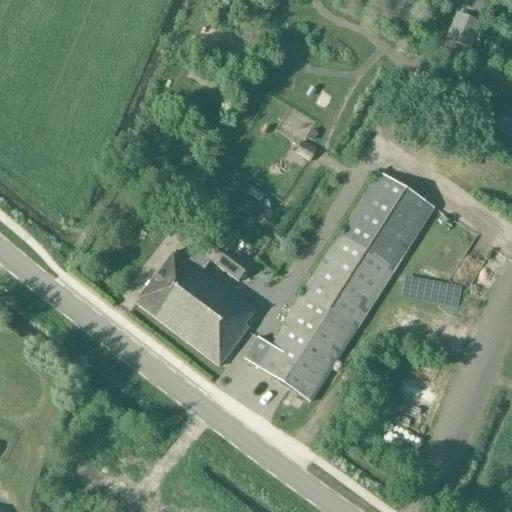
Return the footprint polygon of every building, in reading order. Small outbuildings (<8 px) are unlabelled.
[(418,3),(412,0),(393,0),(381,25),(401,35),(418,3)] [(477,25),(456,17),(442,51),(462,60),(477,25)] [(243,49),(210,32),(200,52),(233,68),(243,49)] [(223,101),(192,83),(180,103),(212,121),(223,101)] [(511,116),(497,109),(488,127),(511,138),(511,116)] [(171,134),(159,152),(188,173),(201,155),(171,134)] [(315,152),(300,144),(293,157),(308,165),(315,152)] [(378,177),(340,235),(280,328),(283,330),(257,370),(307,403),(394,270),(432,211),(378,177)] [(241,330),(252,316),(200,276),(209,264),(237,285),(250,268),(209,237),(187,266),(173,255),(137,303),(220,366),(245,333),(241,330)] [(440,344),(449,317),(418,308),(403,357),(420,362),(427,340),(440,344)] [(84,461),(116,485),(137,459),(126,450),(130,446),(108,430),(84,461)] [(119,495),(64,466),(55,482),(111,511),(119,495)]
